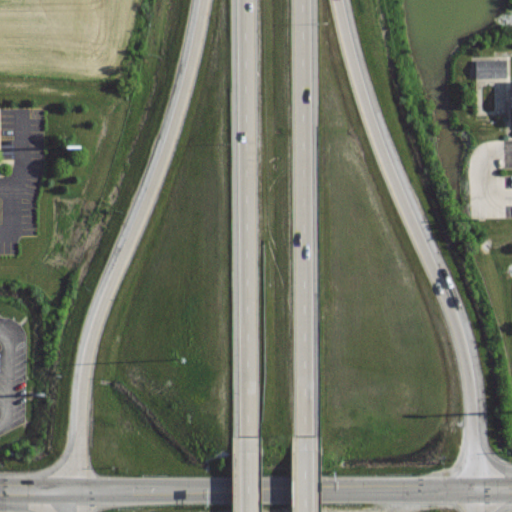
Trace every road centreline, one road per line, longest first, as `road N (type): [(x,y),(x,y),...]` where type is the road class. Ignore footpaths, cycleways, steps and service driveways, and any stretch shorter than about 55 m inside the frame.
road 1 (motorway): [(475,489),(473,381),(458,316),(381,130),(343,0)]
road 2 (motorway): [(202,0),(158,166),(89,328),(75,488)]
road 3 (motorway): [(308,432),(307,0)]
road 4 (motorway): [(245,0),(248,427)]
road 5 (primary): [(475,489),(75,488)]
